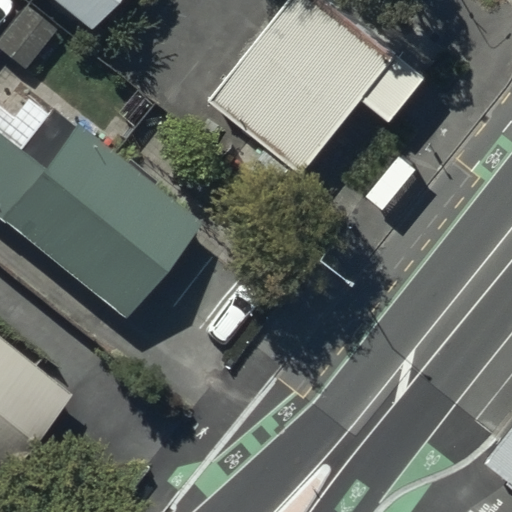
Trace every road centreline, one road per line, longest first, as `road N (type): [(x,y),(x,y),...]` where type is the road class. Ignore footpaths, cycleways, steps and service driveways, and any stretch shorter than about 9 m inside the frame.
road 1 (secondary): [(357,436),(511,246)]
road 2 (secondary): [(235,511),(302,447),(357,436)]
